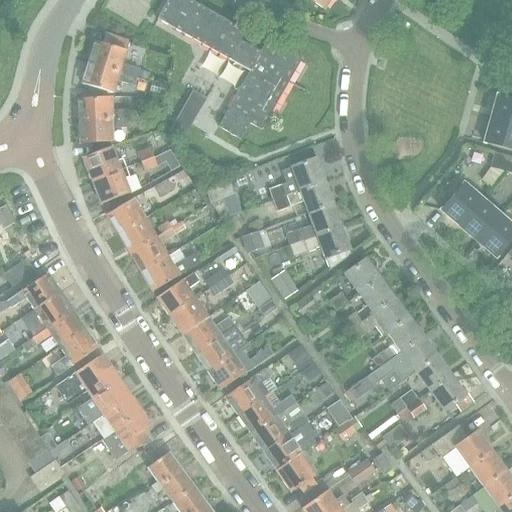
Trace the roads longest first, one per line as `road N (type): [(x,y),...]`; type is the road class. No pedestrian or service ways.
road 1 (residential): [(251,511),(76,247),(28,135)]
road 2 (residential): [(511,390),(367,188),(349,121),(358,45)]
road 3 (residential): [(28,135),(45,49),(71,0)]
road 4 (residential): [(358,45),(243,0)]
